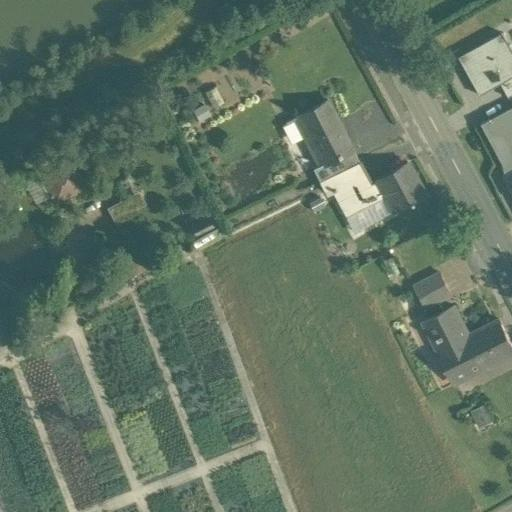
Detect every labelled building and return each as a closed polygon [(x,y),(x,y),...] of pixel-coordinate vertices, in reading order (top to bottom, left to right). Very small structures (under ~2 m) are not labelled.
[(453,66),(450,68),(474,118),(501,105),(497,96),(511,88),(511,56),(499,30),(454,52),(463,71),(457,75),(453,66)] [(327,100),(298,115),(322,164),(323,165),(353,149),(327,100)] [(511,112),(509,107),(479,123),(511,184),(511,112)] [(353,149),(323,165),(322,164),(312,168),(319,181),(359,161),(353,149)] [(359,161),(319,181),(325,192),(331,189),(330,188),(365,172),(359,161)] [(42,177),(51,195),(55,202),(83,186),(70,162),(42,177)] [(370,182),(337,200),(344,213),(383,192),(393,210),(424,193),(407,162),(370,182)] [(365,172),(330,188),(331,189),(337,200),(370,182),(365,172)] [(40,174),(26,181),(36,200),(49,193),(50,196),(51,195),(42,177),(40,174)] [(117,219),(146,205),(138,188),(109,202),(117,219)] [(439,271),(412,285),(424,307),(450,294),(439,271)] [(469,334),(454,305),(424,320),(456,382),(511,353),(511,343),(499,319),(469,334)] [(0,341),(9,337),(0,321),(0,341)] [(471,407),(476,423),(492,418),(486,402),(471,407)]
